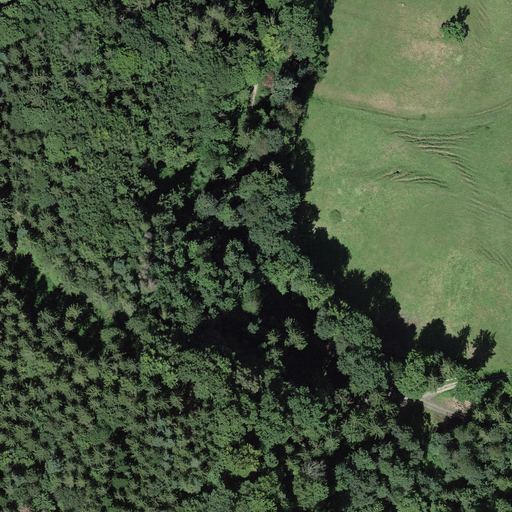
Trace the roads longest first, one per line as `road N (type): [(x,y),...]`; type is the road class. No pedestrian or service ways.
road 1 (track): [(404,397),(320,339),(237,228),(231,177),(256,41),(245,0)]
road 2 (track): [(114,51),(80,72),(67,92),(0,280)]
road 3 (track): [(511,503),(481,486),(426,476),(405,447),(404,397)]
